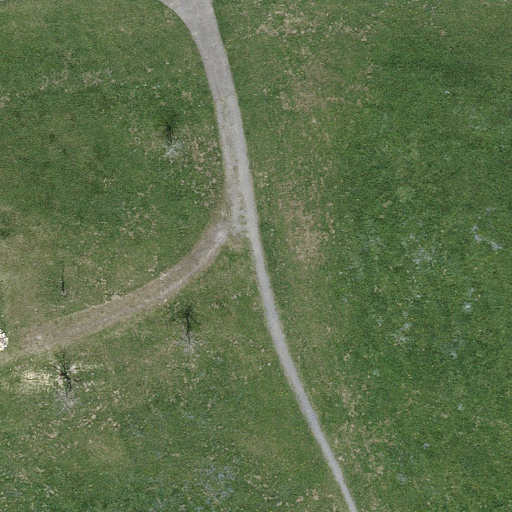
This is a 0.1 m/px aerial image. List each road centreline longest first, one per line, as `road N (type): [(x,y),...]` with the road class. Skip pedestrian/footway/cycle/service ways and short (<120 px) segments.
road 1 (track): [(355,511),(259,236),(215,0)]
road 2 (track): [(242,142),(221,251),(109,341),(13,371)]
